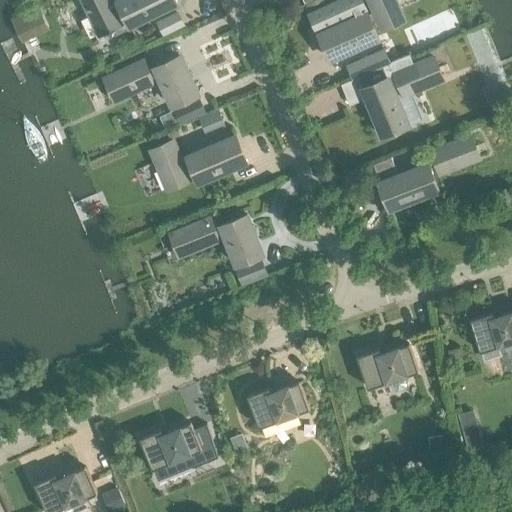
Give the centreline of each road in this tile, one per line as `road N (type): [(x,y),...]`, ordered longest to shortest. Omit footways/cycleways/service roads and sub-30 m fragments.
road 1 (residential): [(0,450),(359,305)]
road 2 (residential): [(359,305),(233,0)]
road 3 (residential): [(359,305),(511,260)]
